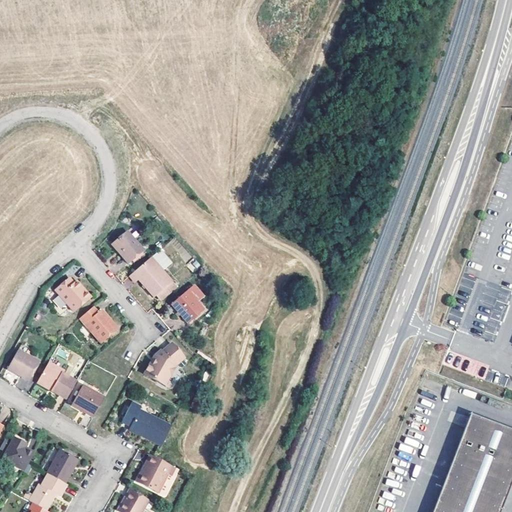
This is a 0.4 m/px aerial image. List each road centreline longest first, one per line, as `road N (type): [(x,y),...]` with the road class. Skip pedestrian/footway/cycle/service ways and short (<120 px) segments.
road 1 (secondary): [(506,0),(319,511)]
road 2 (track): [(245,189),(256,227),(312,266),(319,301),(309,351),(233,511)]
road 3 (residential): [(0,125),(28,112),(55,113),(102,145),(108,200),(75,242)]
road 4 (residential): [(0,389),(116,461),(89,511)]
road 5 (residential): [(75,242),(32,280),(0,337)]
